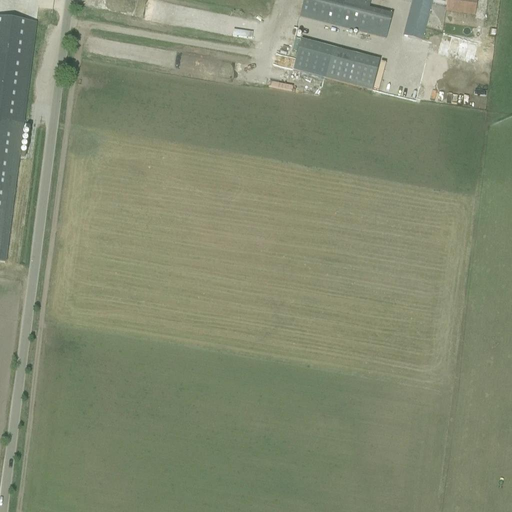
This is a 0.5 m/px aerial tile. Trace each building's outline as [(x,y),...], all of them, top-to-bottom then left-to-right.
[(303,0),(299,18),(385,40),(392,15),(369,9),(370,0),(303,0)] [(412,0),(403,36),(410,38),(423,41),(432,0),(412,0)] [(447,0),(446,12),(474,16),(476,0),(447,0)] [(0,263),(4,264),(22,123),(35,25),(0,20),(0,263)] [(332,50),(324,79),(361,89),(368,91),(371,92),(374,84),(379,63),(332,50)]
